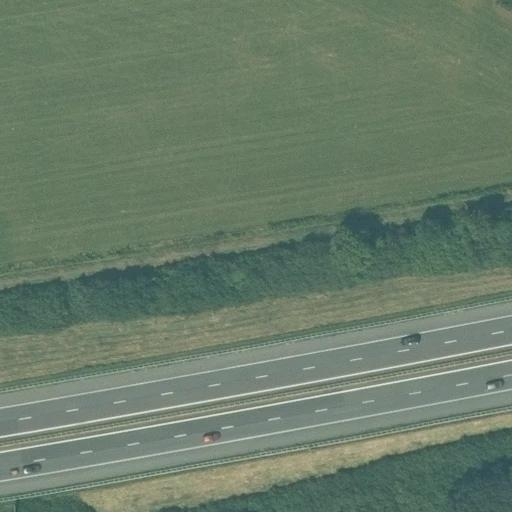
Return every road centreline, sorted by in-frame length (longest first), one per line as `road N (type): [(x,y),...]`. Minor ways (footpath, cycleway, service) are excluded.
road 1 (motorway): [(511,330),(0,422)]
road 2 (motorway): [(0,465),(511,374)]
